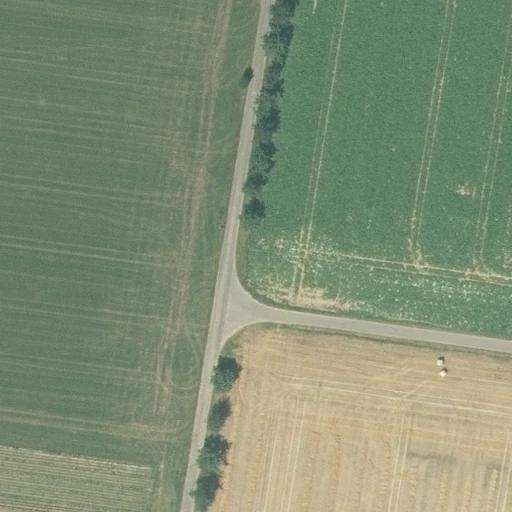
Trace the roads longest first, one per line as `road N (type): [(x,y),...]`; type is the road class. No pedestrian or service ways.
road 1 (track): [(280,0),(192,511)]
road 2 (track): [(511,340),(232,303)]
